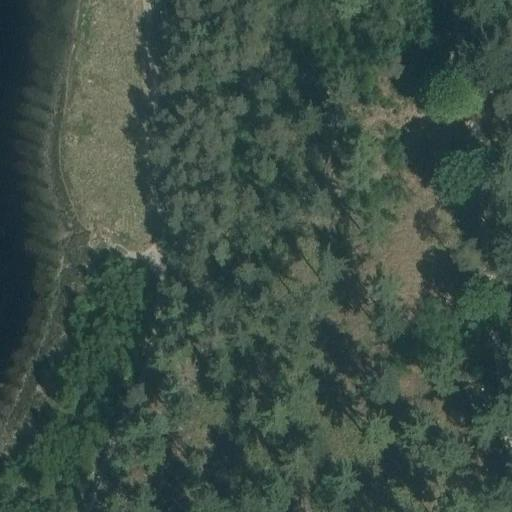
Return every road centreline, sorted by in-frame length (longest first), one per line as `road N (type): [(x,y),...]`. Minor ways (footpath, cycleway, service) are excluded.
road 1 (track): [(147,0),(158,297),(152,345),(88,511)]
road 2 (track): [(504,511),(429,0)]
